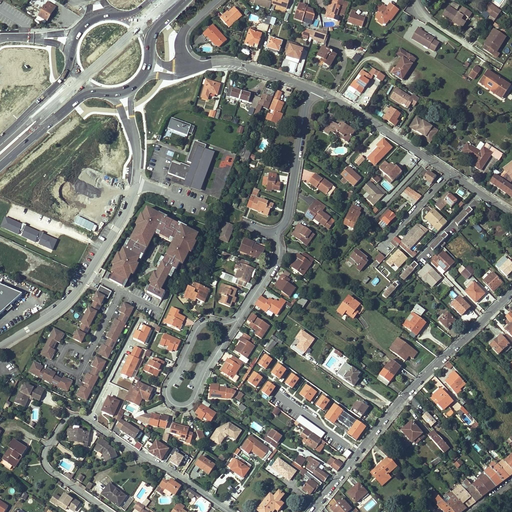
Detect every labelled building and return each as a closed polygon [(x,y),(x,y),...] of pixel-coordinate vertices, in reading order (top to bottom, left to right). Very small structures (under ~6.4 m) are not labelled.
[(271,4),(272,0),(250,0),(250,2),(270,9),(271,4)] [(289,0),(272,0),(271,4),(286,9),(289,0)] [(340,15),(344,4),(345,1),(341,0),(333,0),(328,15),(326,14),(325,18),(340,23),(343,16),(340,15)] [(0,19),(4,22),(11,11),(0,3),(0,19)] [(46,7),(45,6),(39,16),(47,21),(56,8),(48,3),(46,7)] [(379,18),(378,20),(377,21),(381,24),(386,23),(389,20),(390,21),(398,9),(390,4),(386,9),(382,6),(376,16),(379,18)] [(492,16),(496,19),(501,12),(489,4),(486,8),(492,12),(490,15),(492,16)] [(315,16),(312,11),(306,9),(306,7),(299,5),(294,20),(302,22),(310,25),(311,25),(312,22),(313,22),(315,16)] [(224,17),(223,15),(220,18),(229,27),(242,15),(235,7),(229,13),(224,17)] [(469,19),(472,14),(462,9),(459,14),(448,8),(443,17),(451,22),(452,21),(453,22),(453,23),(462,29),(466,23),(462,20),(465,16),(469,19)] [(348,23),(362,28),(365,19),(355,15),(356,12),(352,10),(348,23)] [(261,23),(269,25),(270,24),(272,17),(267,16),(264,15),(261,23)] [(208,36),(217,45),(219,48),(227,40),(216,28),(212,31),(209,28),(203,34),(206,37),(207,37),(208,36)] [(412,39),(434,52),(439,44),(434,41),(434,40),(421,32),(422,31),(418,28),(412,39)] [(312,38),(314,32),(305,29),(303,35),(312,38)] [(496,52),(505,38),(494,31),(489,38),(490,39),(489,41),(488,40),(485,45),(486,46),(483,49),(492,55),(495,52),(496,52)] [(254,33),(250,32),(245,46),(258,49),(262,35),(254,33)] [(312,38),(312,39),(324,43),(327,36),(323,34),(314,32),(312,38)] [(216,47),(217,45),(208,36),(207,37),(216,47)] [(325,48),(328,36),(327,36),(324,43),(323,49),(330,53),(331,52),(333,53),(332,54),(335,56),(336,54),(325,48)] [(506,39),(505,38),(496,52),(496,53),(506,39)] [(282,43),(270,39),(267,49),(273,51),(273,52),(278,54),(282,43)] [(357,54),(359,51),(358,50),(359,48),(355,45),(353,49),(348,45),(343,52),(357,62),(361,57),(357,54)] [(303,50),(291,46),(287,56),(299,61),(303,50)] [(328,67),(335,56),(332,54),(333,53),(331,52),(330,53),(323,49),(318,57),(325,61),(323,64),(328,67)] [(413,65),(403,59),(393,74),(402,80),(413,65)] [(481,70),(476,67),(470,75),(469,77),(475,80),(475,79),(481,70)] [(508,85),(488,71),(479,84),(491,91),(490,92),(497,97),(499,93),(504,97),(507,92),(504,90),(508,85)] [(354,85),(352,88),(359,92),(361,94),(372,78),(365,73),(361,79),(359,82),(358,80),(357,82),(354,80),(352,84),(354,85)] [(208,87),(206,86),(203,94),(202,101),(208,102),(210,96),(210,94),(217,96),(220,85),(209,82),(208,87)] [(239,101),(242,92),(229,88),(227,97),(239,101)] [(265,88),(263,94),(273,98),(275,92),(265,88)] [(396,88),(390,97),(398,102),(399,101),(401,102),(405,105),(407,102),(410,104),(411,103),(414,106),(419,99),(413,94),(411,97),(396,88)] [(242,92),(239,101),(252,104),(254,96),(242,92)] [(274,97),(275,98),(270,110),(269,110),(265,120),(279,125),(283,115),(280,114),(283,104),(278,102),(279,99),(282,94),(277,92),(274,97)] [(262,95),(255,115),(259,116),(261,110),(260,110),(261,106),(268,109),(272,99),(262,95)] [(254,96),(252,104),(251,108),(256,110),(260,98),(254,96)] [(384,119),(395,126),(398,122),(396,120),(398,118),(399,118),(400,116),(400,115),(391,108),(390,110),(387,108),(384,112),(387,114),(384,119)] [(432,127),(417,117),(410,127),(423,136),(424,134),(427,136),(425,137),(424,140),(430,143),(437,133),(431,129),(432,127)] [(189,138),(193,127),(171,119),(167,130),(189,138)] [(349,128),(346,127),(340,123),(338,127),(330,122),(324,132),(329,135),(330,133),(331,131),(335,134),(336,135),(337,132),(343,136),(342,138),(343,138),(342,139),(348,143),(354,132),(349,128)] [(206,144),(194,140),(186,164),(172,160),(167,171),(185,178),(182,183),(200,190),(214,151),(204,147),(206,144)] [(499,161),(504,155),(487,143),(484,148),(481,153),(468,144),(463,152),(476,160),(472,165),(481,170),(491,156),(499,161)] [(386,160),(391,155),(381,146),(370,157),(374,160),(375,159),(376,160),(378,158),(381,161),(384,158),(386,160)] [(238,158),(248,160),(251,151),(240,149),(238,158)] [(227,154),(223,162),(231,166),(235,158),(227,154)] [(364,160),(361,156),(355,163),(359,166),(364,160)] [(500,178),(496,175),(490,182),(493,184),(493,185),(496,187),(500,182),(503,184),(502,185),(499,189),(503,192),(504,191),(506,193),(507,192),(511,195),(511,161),(502,169),(504,171),(500,178)] [(388,182),(391,184),(401,173),(396,168),(395,169),(391,165),(383,173),(390,180),(388,182)] [(354,187),(361,178),(347,167),(340,177),(354,187)] [(427,182),(431,184),(431,185),(436,178),(428,172),(427,173),(424,171),(419,176),(427,182)] [(275,183),(276,181),(277,175),(269,174),(268,178),(267,186),(266,189),(271,190),(279,191),(280,184),(277,183),(275,183)] [(335,188),(332,186),(322,178),(321,179),(315,175),(309,183),(316,188),(318,186),(320,188),(319,188),(327,194),(327,193),(330,195),(335,188)] [(376,175),(373,178),(372,179),(378,184),(378,183),(381,180),(376,175)] [(362,189),(366,193),(363,197),(373,207),(386,193),(377,185),(375,187),(370,182),(362,189)] [(326,195),(327,194),(319,188),(320,188),(318,186),(316,188),(318,190),(326,195)] [(406,189),(403,192),(411,198),(414,194),(406,189)] [(411,198),(403,192),(401,196),(414,205),(417,202),(411,198)] [(447,193),(435,206),(439,210),(445,203),(451,209),(458,202),(454,198),(453,199),(447,193)] [(270,204),(251,197),(248,203),(247,207),(258,212),(264,215),(265,211),(269,212),(270,208),(270,209),(271,208),(269,207),(270,204)] [(326,206),(318,201),(313,209),(311,207),(306,214),(309,217),(308,218),(312,221),(315,217),(320,221),(320,223),(329,230),(333,224),(335,221),(330,218),(321,212),(326,207),(326,206)] [(361,209),(353,206),(344,225),(353,230),(360,214),(359,213),(361,209)] [(454,223),(458,226),(459,225),(464,220),(467,222),(470,218),(468,216),(473,211),(469,207),(454,223)] [(193,241),(197,234),(185,228),(185,227),(177,223),(178,222),(166,216),(166,217),(158,213),(157,214),(146,208),(142,216),(140,215),(135,225),(137,226),(129,241),(128,240),(123,250),(125,251),(121,258),(118,256),(113,266),(116,268),(113,274),(114,275),(111,281),(122,286),(128,273),(131,274),(136,264),(134,262),(136,258),(138,259),(153,230),(173,240),(168,250),(170,251),(169,254),(167,253),(165,256),(163,255),(158,264),(160,265),(157,272),(155,270),(149,281),(152,282),(150,286),(148,285),(145,289),(161,297),(165,291),(161,289),(168,275),(171,277),(178,262),(181,264),(188,252),(190,253),(195,242),(193,241)] [(379,224),(384,229),(395,217),(388,210),(380,219),(382,221),(379,224)] [(439,232),(447,223),(433,210),(426,217),(435,226),(434,227),(439,232)] [(0,226),(53,250),(57,239),(4,215),(0,224),(0,226)] [(425,219),(434,227),(435,226),(426,217),(425,219)] [(233,227),(224,223),(218,239),(227,243),(233,227)] [(418,223),(416,225),(425,234),(428,230),(418,223)] [(305,240),(309,242),(314,235),(299,224),(296,229),(299,231),(297,233),(296,232),(293,236),(303,244),(305,240)] [(408,237),(406,236),(401,242),(402,242),(410,250),(425,234),(416,225),(411,231),(412,232),(408,237)] [(473,229),(479,234),(482,230),(476,225),(473,229)] [(430,248),(434,251),(435,250),(440,245),(443,247),(446,244),(444,241),(449,236),(445,233),(430,248)] [(252,246),(253,243),(244,239),(240,251),(261,259),(264,249),(255,246),(254,245),(254,246),(252,246)] [(396,248),(399,245),(393,240),(391,243),(396,248)] [(399,245),(407,253),(410,250),(402,242),(399,245)] [(26,256),(0,243),(0,255),(21,265),(26,256)] [(408,259),(399,250),(396,253),(397,254),(394,257),(393,256),(390,259),(394,264),(397,261),(401,265),(408,259)] [(364,262),(365,261),(367,259),(356,251),(349,260),(354,265),(355,264),(359,266),(356,269),(360,272),(366,264),(364,262)] [(295,263),(291,268),(302,276),(311,264),(314,260),(304,252),(301,257),(298,254),(295,257),(296,258),(299,260),(296,264),(295,263)] [(443,252),(434,261),(437,263),(445,272),(449,268),(448,267),(453,262),(443,252)] [(377,261),(372,266),(375,269),(385,258),(382,256),(380,254),(375,259),(377,261)] [(0,258),(0,268),(6,271),(9,264),(7,263),(8,262),(0,258)] [(290,267),(291,268),(295,263),(296,264),(299,260),(296,258),(290,267)] [(511,271),(511,265),(508,261),(504,258),(496,266),(507,277),(511,273),(510,272),(511,271)] [(419,265),(416,262),(414,263),(409,268),(407,265),(403,269),(406,272),(401,277),(405,280),(419,265)] [(238,271),(235,278),(238,279),(248,283),(251,277),(250,276),(252,269),(244,265),(238,264),(237,263),(235,269),(238,271)] [(427,264),(418,273),(432,287),(441,278),(427,264)] [(465,269),(471,275),(475,272),(469,266),(465,269)] [(467,280),(471,275),(465,269),(461,274),(467,280)] [(235,278),(221,273),(219,277),(223,279),(224,275),(230,277),(229,278),(230,279),(230,280),(229,280),(229,281),(250,289),(253,285),(248,283),(238,279),(235,278)] [(496,287),(501,282),(492,273),(483,282),(493,292),(497,288),(496,287)] [(282,275),(276,285),(283,289),(281,292),(289,297),(295,288),(288,283),(290,280),(282,275)] [(401,284),(398,280),(396,282),(391,287),(389,284),(385,288),(388,290),(383,295),(387,299),(401,284)] [(468,289),(465,292),(475,303),(479,299),(478,298),(483,293),(474,283),(474,284),(471,281),(466,286),(468,289)] [(0,311),(22,292),(0,282),(0,311)] [(203,296),(207,288),(193,283),(191,288),(188,287),(183,298),(188,300),(188,299),(195,302),(196,299),(204,303),(206,297),(203,296)] [(222,296),(226,286),(222,284),(218,295),(222,296)] [(237,290),(226,286),(222,296),(219,303),(230,308),(232,303),(234,296),(237,290)] [(455,299),(457,296),(451,291),(448,295),(455,299)] [(110,299),(99,293),(93,306),(94,307),(90,313),(89,313),(81,327),(82,328),(78,335),(77,334),(73,342),(81,346),(84,339),(85,339),(89,332),(88,331),(96,317),(97,318),(101,310),(100,310),(104,302),(107,304),(110,299)] [(283,306),(278,303),(274,300),(273,301),(269,299),(267,301),(264,300),(260,297),(255,305),(259,308),(266,312),(268,310),(277,315),(283,306)] [(342,316),(345,313),(346,311),(354,317),(357,313),(354,311),(359,305),(348,297),(337,312),(342,316)] [(301,298),(296,304),(302,309),(307,302),(301,298)] [(469,308),(459,298),(451,306),(461,316),(469,308)] [(416,311),(422,315),(425,311),(419,307),(416,311)] [(132,314),(122,308),(119,312),(120,313),(118,317),(120,318),(116,326),(113,325),(106,336),(107,337),(105,341),(107,342),(103,349),(101,348),(99,352),(98,352),(95,356),(106,362),(107,359),(107,357),(109,352),(110,353),(114,346),(113,345),(115,341),(117,341),(120,334),(120,333),(122,328),(123,329),(132,314)] [(168,321),(166,324),(179,330),(185,318),(178,314),(180,311),(171,308),(166,320),(168,321)] [(419,319),(422,315),(416,311),(414,309),(411,313),(412,313),(411,315),(414,318),(410,323),(407,321),(403,326),(416,335),(425,323),(419,319)] [(449,324),(453,320),(447,314),(444,317),(441,314),(436,319),(439,322),(447,329),(450,326),(449,324)] [(258,328),(256,331),(254,334),(261,339),(269,326),(256,317),(252,315),(248,321),(252,324),(258,328)] [(156,332),(158,327),(159,326),(152,323),(150,329),(150,330),(156,332)] [(137,331),(133,339),(133,340),(138,342),(144,344),(150,330),(150,329),(144,327),(142,333),(137,331)] [(65,337),(55,332),(53,335),(54,337),(51,341),(50,340),(46,348),(47,349),(45,353),(43,353),(42,356),(52,362),(54,357),(53,357),(55,353),(56,353),(60,346),(59,345),(61,341),(62,342),(65,337)] [(177,351),(181,342),(165,334),(160,345),(164,347),(165,345),(169,347),(167,349),(172,352),(173,350),(177,351)] [(248,342),(251,338),(245,334),(242,338),(241,338),(239,341),(241,343),(238,348),(238,347),(235,351),(246,359),(254,347),(248,342)] [(505,353),(511,347),(500,336),(490,345),(498,354),(503,350),(505,353)] [(270,351),(277,343),(271,338),(265,347),(270,351)] [(413,358),(417,353),(397,339),(389,350),(405,361),(409,356),(413,358)] [(130,356),(122,373),(131,378),(139,361),(137,360),(144,345),(138,342),(131,357),(130,356)] [(265,354),(259,363),(265,368),(273,359),(265,354)] [(242,362),(233,356),(230,360),(240,367),(242,362)] [(160,372),(164,363),(155,358),(153,362),(151,361),(148,366),(146,365),(144,371),(153,376),(156,370),(160,372)] [(77,391),(74,396),(84,401),(86,398),(85,396),(88,392),(89,393),(93,385),(92,385),(94,381),(96,380),(99,374),(99,372),(101,368),(102,369),(104,365),(94,359),(92,364),(93,364),(90,369),(89,368),(85,375),(86,376),(84,380),(83,379),(79,387),(80,388),(78,392),(77,391)] [(240,367),(230,360),(228,359),(226,363),(228,364),(226,368),(224,368),(221,372),(231,379),(235,381),(238,377),(234,375),(240,367)] [(393,377),(400,367),(391,360),(384,370),(393,377)] [(278,362),(270,372),(279,379),(287,369),(278,362)] [(40,365),(35,363),(30,373),(33,374),(35,374),(39,376),(38,377),(46,381),(46,380),(50,382),(51,385),(57,388),(59,387),(63,389),(62,391),(66,393),(72,382),(67,380),(66,381),(62,379),(63,378),(56,374),(55,375),(51,373),(52,372),(44,367),(43,368),(39,366),(40,365)] [(220,372),(221,372),(224,368),(226,368),(228,364),(226,363),(223,367),(220,372)] [(337,375),(354,386),(358,380),(357,379),(356,378),(359,374),(345,364),(337,375)] [(377,379),(386,386),(393,377),(384,370),(377,379)] [(246,381),(256,387),(263,377),(254,371),(246,381)] [(292,388),(300,378),(292,372),(284,382),(292,388)] [(465,385),(454,372),(451,375),(452,376),(450,378),(445,382),(456,395),(460,391),(459,390),(465,385)] [(268,381),(261,391),(269,396),(276,386),(268,381)] [(136,387),(131,385),(127,395),(125,399),(129,401),(129,402),(138,406),(142,398),(143,397),(148,399),(153,389),(138,383),(136,387)] [(306,383),(299,394),(310,401),(317,391),(306,383)] [(33,388),(25,384),(22,392),(20,392),(15,403),(20,406),(22,403),(26,405),(29,399),(30,399),(31,397),(33,398),(39,401),(43,393),(33,389),(33,388)] [(233,397),(236,393),(231,390),(227,390),(228,388),(221,387),(221,388),(219,388),(219,385),(210,385),(210,397),(231,399),(233,397)] [(443,411),(447,407),(452,402),(440,389),(432,397),(438,403),(437,404),(443,411)] [(41,401),(53,406),(57,395),(45,391),(41,401)] [(238,391),(234,397),(240,401),(244,395),(238,391)] [(322,410),(330,400),(322,394),(315,404),(322,410)] [(495,409),(501,404),(495,397),(492,401),(493,401),(490,403),(495,409)] [(119,403),(109,398),(102,411),(113,416),(119,403)] [(211,405),(204,401),(202,405),(201,405),(196,413),(199,415),(197,417),(202,420),(204,417),(207,420),(206,421),(210,424),(216,414),(208,409),(211,405)] [(351,411),(350,412),(360,419),(368,408),(360,402),(357,405),(356,404),(351,411)] [(334,403),(324,417),(357,440),(366,426),(334,403)] [(159,423),(167,426),(169,418),(160,415),(160,416),(152,414),(149,425),(158,427),(158,426),(159,423)] [(300,415),(296,420),(322,438),(326,433),(300,415)] [(140,431),(121,419),(116,426),(122,429),(121,431),(134,440),(140,431)] [(476,421),(469,427),(472,430),(479,424),(476,421)] [(421,434),(411,422),(407,426),(402,432),(411,442),(421,434)] [(179,425),(173,423),(171,430),(170,434),(181,437),(179,441),(185,443),(189,444),(191,434),(188,432),(189,430),(187,430),(183,429),(184,426),(182,426),(179,425)] [(235,440),(241,431),(229,423),(217,429),(210,439),(214,441),(216,438),(222,441),(224,438),(228,435),(231,432),(234,434),(232,438),(235,440)] [(305,428),(299,423),(297,426),(298,427),(297,428),(298,429),(297,431),(301,433),(302,434),(302,433),(307,437),(307,436),(310,438),(305,444),(314,450),(321,440),(306,429),(305,428)] [(83,442),(88,442),(89,433),(69,429),(68,435),(70,437),(69,441),(76,442),(83,444),(83,442)] [(196,432),(201,446),(205,440),(202,430),(196,432)] [(273,430),(265,442),(267,443),(275,449),(280,441),(283,437),(273,430)] [(430,438),(443,454),(449,449),(444,443),(435,433),(430,438)] [(10,446),(3,458),(13,464),(20,453),(22,455),(27,447),(14,439),(9,446),(10,446)] [(102,455),(106,462),(117,457),(115,451),(108,446),(109,445),(101,440),(95,450),(97,452),(100,453),(102,455)] [(409,446),(404,440),(399,445),(404,450),(409,446)] [(134,447),(139,450),(143,445),(137,441),(134,447)] [(147,441),(144,447),(150,451),(157,456),(156,458),(161,461),(162,459),(165,455),(164,454),(167,449),(156,441),(153,445),(147,441)] [(258,456),(265,461),(275,449),(267,443),(258,456)] [(404,450),(399,445),(394,450),(396,452),(399,455),(404,450)] [(234,458),(237,460),(244,450),(241,448),(234,458)] [(343,454),(347,458),(351,452),(347,449),(343,454)] [(178,467),(184,456),(175,451),(169,461),(178,467)] [(301,467),(306,461),(299,456),(295,462),(301,467)] [(209,474),(215,466),(202,457),(196,465),(209,474)] [(430,463),(433,467),(440,462),(442,461),(439,457),(430,463)] [(457,469),(463,463),(458,457),(451,462),(457,469)] [(370,473),(373,477),(374,476),(380,482),(383,480),(387,480),(389,477),(387,475),(396,467),(388,458),(380,464),(380,467),(379,469),(378,471),(376,471),(373,470),(370,473)] [(249,469),(237,460),(231,469),(243,478),(249,469)] [(290,468),(278,460),(271,470),(283,479),(290,468)] [(317,468),(320,464),(314,460),(312,464),(311,463),(310,464),(306,469),(324,481),(327,477),(317,468)] [(335,461),(330,467),(337,472),(343,465),(335,460),(335,461)] [(511,474),(511,470),(504,462),(503,461),(498,465),(509,477),(511,474)] [(321,483),(301,467),(295,462),(294,462),(293,462),(292,464),(304,473),(305,474),(303,475),(309,480),(307,484),(306,485),(305,486),(304,485),(303,487),(303,488),(303,489),(310,495),(312,492),(312,491),(313,491),(314,489),(315,491),(321,483)] [(509,477),(498,465),(492,470),(503,482),(509,477)] [(290,468),(283,479),(287,482),(294,471),(290,468)] [(492,470),(490,468),(483,474),(485,476),(495,487),(503,482),(492,470)] [(78,473),(76,479),(82,481),(84,476),(78,473)] [(374,476),(373,477),(382,486),(391,479),(389,477),(387,480),(383,480),(380,482),(374,476)] [(479,482),(489,492),(495,487),(485,476),(479,482)] [(181,487),(171,480),(168,483),(165,481),(163,483),(161,486),(157,491),(162,495),(164,492),(166,489),(172,493),(175,495),(178,491),(180,489),(181,487)] [(469,488),(465,491),(475,502),(482,497),(471,486),(467,480),(464,483),(469,488)] [(471,486),(482,497),(489,492),(479,482),(478,481),(471,486)] [(109,484),(104,491),(102,494),(119,507),(120,505),(121,503),(126,496),(109,484)] [(355,503),(366,493),(358,484),(347,494),(355,503)] [(461,486),(452,493),(466,509),(469,507),(465,502),(467,501),(471,506),(475,502),(465,491),(461,486)] [(275,506),(279,501),(284,495),(279,491),(274,498),(270,495),(258,511),(259,511),(270,511),(271,511),(273,511),(272,511),(273,511),(275,509),(277,507),(275,506)] [(71,504),(76,508),(80,502),(73,497),(73,498),(65,493),(62,497),(56,493),(51,499),(57,504),(58,503),(66,508),(68,506),(69,507),(71,504)] [(462,511),(466,509),(452,493),(446,497),(445,496),(444,497),(441,495),(439,496),(442,501),(453,511),(462,511)] [(453,511),(442,501),(439,496),(432,501),(436,504),(442,511),(453,511)] [(339,506),(333,511),(332,511),(347,511),(350,509),(341,499),(336,503),(339,506)] [(0,511),(5,511),(9,506),(0,500),(0,511)] [(145,506),(142,504),(138,502),(134,507),(140,511),(146,511),(142,509),(145,506)] [(330,509),(333,511),(339,506),(336,503),(330,509)]
